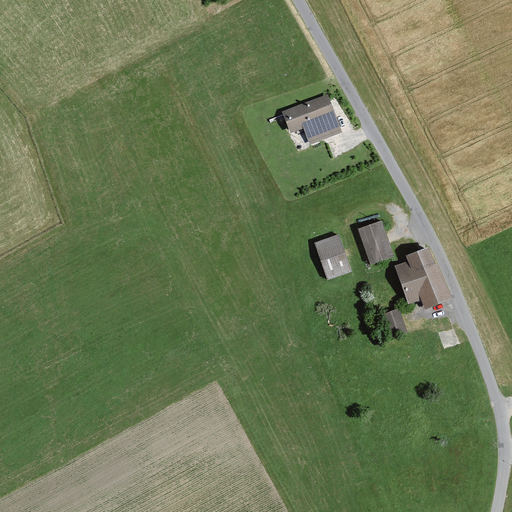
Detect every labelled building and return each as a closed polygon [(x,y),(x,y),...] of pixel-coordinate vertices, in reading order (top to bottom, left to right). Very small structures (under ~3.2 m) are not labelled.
[(340,132),(324,95),(279,114),(287,134),(301,128),(308,145),(340,132)] [(367,266),(393,258),(381,222),(355,230),(367,266)] [(325,280),(350,272),(337,236),(313,244),(325,280)] [(423,310),(447,301),(426,248),(403,257),(405,263),(392,268),(407,306),(420,301),(423,310)] [(381,316),(389,340),(407,334),(398,310),(381,316)]
